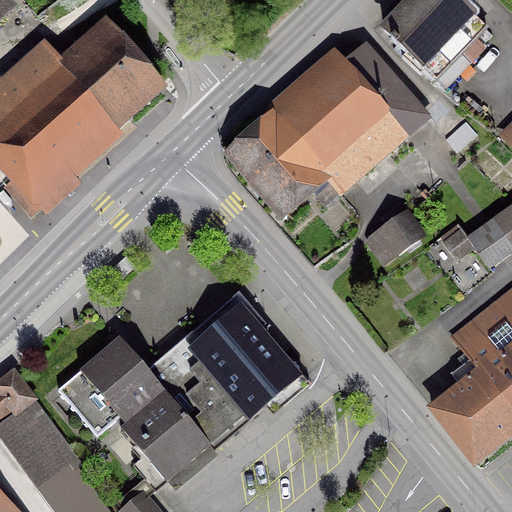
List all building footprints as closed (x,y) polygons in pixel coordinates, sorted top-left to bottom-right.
[(10,0),(0,0),(0,18),(16,5),(10,0)] [(490,37),(484,31),(485,30),(453,0),(412,0),(382,32),(405,54),(400,59),(418,76),(423,72),(434,82),(459,56),(468,65),(482,50),(480,48),(490,37)] [(112,127),(160,85),(110,28),(62,71),(42,48),(0,85),(0,165),(13,181),(4,189),(29,217),(38,209),(40,210),(42,209),(30,195),(110,125),(112,127)] [(337,164),(352,181),(424,118),(363,48),(276,126),(272,122),(228,160),(248,181),(248,182),(279,216),(337,164)] [(477,137),(465,123),(446,140),(458,153),(477,137)] [(511,128),(502,139),(511,148),(511,128)] [(322,208),(336,195),(329,186),(314,199),(322,208)] [(487,269),(488,269),(511,251),(511,214),(468,246),(471,249),(487,269)] [(419,242),(401,216),(379,232),(380,233),(365,244),(382,267),(397,257),(419,242)] [(455,262),(471,249),(468,246),(459,233),(443,245),(455,262)] [(430,413),(471,464),(511,431),(511,291),(450,340),(468,363),(450,376),(460,389),(430,413)] [(214,433),(223,443),(299,378),(239,308),(195,346),(196,347),(197,346),(207,357),(174,385),(200,416),(189,426),(117,341),(57,393),(95,439),(118,419),(125,427),(120,431),(144,459),(133,468),(154,493),(207,448),(203,443),(214,433)] [(14,417),(32,403),(12,375),(0,383),(0,398),(3,402),(14,417)] [(80,466),(32,403),(14,417),(3,402),(0,404),(0,444),(39,496),(80,466)] [(111,511),(80,466),(39,496),(51,511),(111,511)] [(159,511),(144,494),(123,511),(159,511)] [(0,511),(13,511),(0,498),(0,511)]
